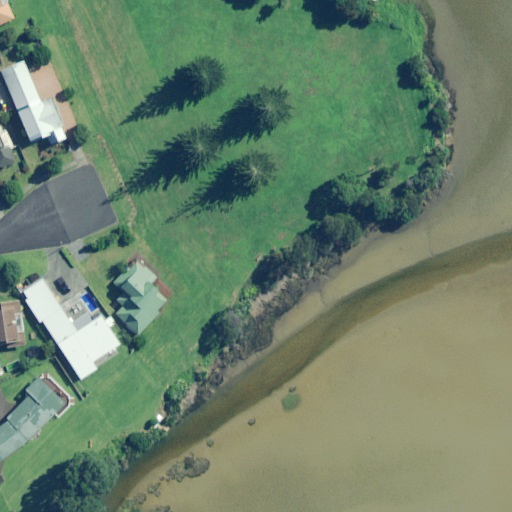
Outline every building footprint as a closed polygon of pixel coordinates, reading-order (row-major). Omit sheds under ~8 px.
[(0,0),(0,25),(15,20),(6,0),(0,0)] [(50,99),(41,102),(24,61),(1,70),(31,142),(48,135),(52,144),(66,138),(50,99)] [(0,166),(1,167),(8,167),(12,164),(14,159),(14,154),(10,149),(0,126),(0,166)] [(114,267),(127,257),(122,250),(109,260),(114,267)] [(150,284),(156,278),(137,260),(114,283),(125,293),(118,300),(124,307),(117,314),(138,335),(159,313),(157,311),(167,301),(150,284)] [(87,313),(72,323),(42,279),(22,293),(82,380),(97,369),(93,363),(120,344),(101,316),(92,322),(87,313)] [(1,301),(2,306),(0,306),(0,342),(17,340),(18,347),(27,346),(20,299),(1,301)] [(60,417),(69,407),(70,397),(45,372),(25,393),(30,397),(0,426),(0,461),(29,440),(55,414),(60,417)]
